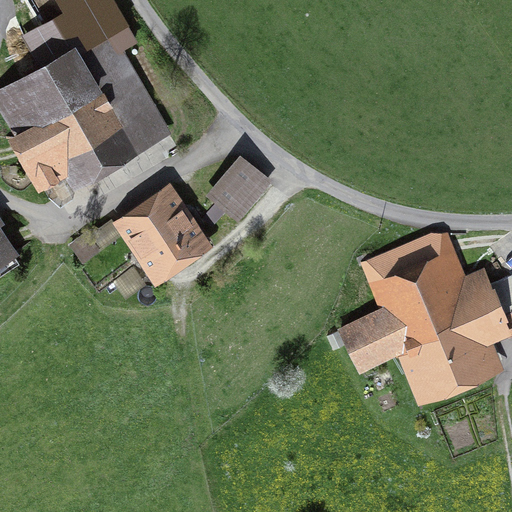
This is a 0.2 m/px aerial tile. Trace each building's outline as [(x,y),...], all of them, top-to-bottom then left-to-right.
[(72,166),(79,178),(165,127),(107,29),(0,92),(0,106),(13,139),(39,185),(72,166)] [(242,159),(213,193),(236,213),(265,178),(242,159)] [(167,190),(122,221),(155,271),(202,240),(167,190)] [(0,220),(0,256),(12,248),(0,229),(0,222),(1,222),(0,220)] [(85,232),(71,243),(83,259),(97,248),(85,232)] [(472,327),(502,314),(509,334),(511,333),(511,309),(502,313),(483,268),(465,276),(449,232),(427,232),(362,263),(380,310),(340,327),(356,367),(411,344),(429,387),(487,364),(472,327)]
